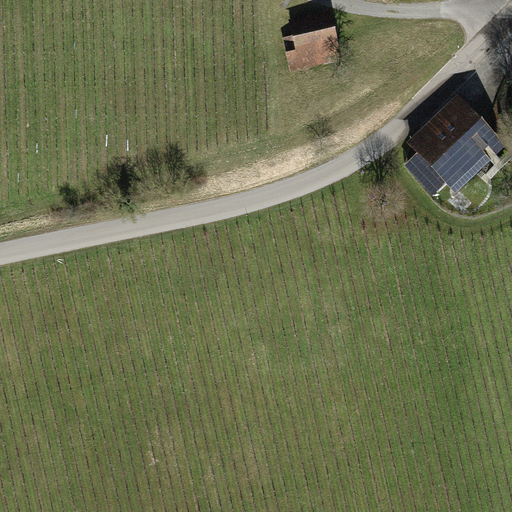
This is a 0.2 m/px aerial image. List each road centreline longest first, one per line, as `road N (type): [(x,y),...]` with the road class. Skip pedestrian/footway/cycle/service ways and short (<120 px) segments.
road 1 (unclassified): [(363,156),(257,199),(0,254)]
road 2 (unclassified): [(363,156),(511,18)]
road 3 (track): [(504,25),(454,10),(330,0)]
road 4 (track): [(363,156),(435,220),(485,226),(511,213)]
